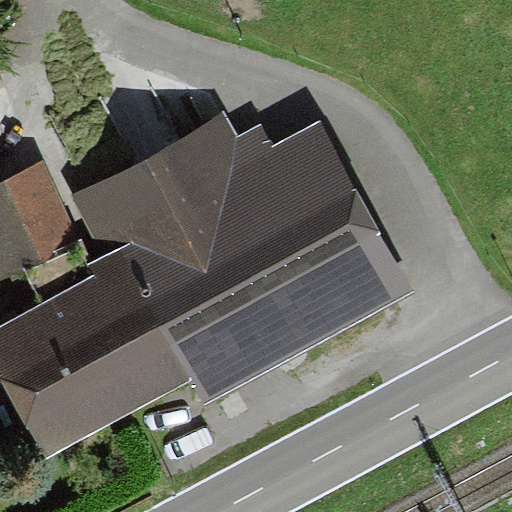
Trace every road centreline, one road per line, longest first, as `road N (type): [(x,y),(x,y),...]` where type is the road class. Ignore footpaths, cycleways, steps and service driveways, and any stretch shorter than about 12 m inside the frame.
road 1 (track): [(33,0),(54,38),(355,117),(498,361)]
road 2 (primary): [(511,353),(216,511)]
